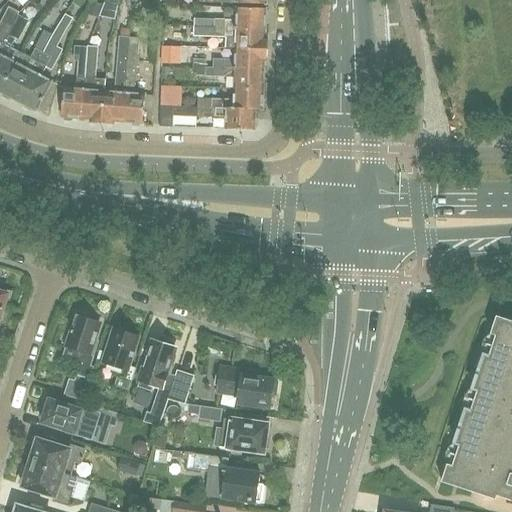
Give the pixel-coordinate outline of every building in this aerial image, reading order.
[(0,50),(8,35),(12,28),(17,17),(18,17),(19,16),(22,9),(14,5),(8,10),(1,22),(4,24),(0,30),(0,50)] [(194,27),(266,30),(266,21),(269,19),(269,14),(266,12),(266,9),(237,8),(237,20),(195,19),(194,27)] [(16,63),(6,58),(16,39),(19,41),(29,22),(19,17),(19,16),(18,17),(17,17),(12,28),(8,35),(0,50),(0,91),(1,92),(16,63)] [(44,54),(34,73),(19,102),(25,105),(25,108),(31,111),(34,110),(37,111),(52,82),(42,77),(47,68),(52,71),(63,51),(57,48),(67,30),(59,26),(44,54)] [(265,38),(266,30),(194,27),(194,36),(226,37),(226,49),(236,49),(268,50),(268,38),(265,38)] [(105,92),(103,124),(115,125),(115,122),(123,123),(127,72),(130,38),(121,37),(116,93),(105,92)] [(133,126),(140,127),(141,124),(143,124),(145,95),(134,94),(137,39),(130,38),(127,72),(123,123),(132,123),(133,126)] [(85,90),(83,119),(91,120),(91,123),(103,124),(105,92),(106,80),(94,80),(95,70),(96,49),(88,49),(87,61),(87,62),(87,69),(85,90)] [(213,68),(235,69),(264,70),(264,61),(268,61),(268,50),(236,49),(235,61),(213,61),(213,68)] [(12,98),(19,102),(34,73),(44,54),(36,50),(27,69),(16,63),(1,92),(3,93),(3,97),(9,100),(12,98)] [(65,88),(62,118),(64,118),(65,120),(73,121),(74,118),(83,119),(85,90),(87,69),(87,62),(78,62),(78,68),(77,89),(65,88)] [(264,78),(264,70),(235,69),(213,68),(207,68),(193,68),(193,77),(206,77),(235,78),(234,89),(267,90),(267,80),(264,78)] [(173,72),(163,71),(163,80),(173,80),(173,72)] [(163,87),(162,107),(176,107),(177,87),(163,87)] [(198,100),(198,108),(256,110),(263,110),(263,100),(266,98),(267,90),(234,89),(234,101),(198,100)] [(185,116),(198,116),(198,117),(226,118),(226,129),(255,130),(255,128),(258,126),(258,120),(255,118),(256,110),(198,108),(185,107),(185,116)] [(162,127),(172,128),(172,108),(162,108),(162,127)] [(0,320),(3,321),(6,313),(3,312),(7,298),(10,299),(12,293),(0,288),(0,320)] [(77,317),(63,360),(81,366),(78,375),(90,379),(94,368),(90,367),(98,342),(94,341),(99,324),(91,322),(92,319),(90,317),(84,315),(82,316),(81,318),(77,317)] [(489,357),(484,355),(473,389),(478,391),(471,412),(466,410),(455,444),(460,446),(453,466),(448,465),(442,482),(496,500),(497,496),(511,501),(511,321),(497,317),(491,335),(496,336),(489,357)] [(115,387),(129,392),(132,382),(128,380),(132,368),(130,368),(140,338),(117,330),(109,355),(101,352),(98,362),(117,368),(115,376),(119,377),(115,387)] [(144,423),(159,427),(169,400),(172,389),(165,386),(172,365),(170,365),(175,349),(154,343),(140,385),(153,390),(154,386),(163,389),(154,416),(147,413),(144,423)] [(283,383),(312,372),(308,360),(300,363),(295,349),(273,356),(283,383)] [(270,409),(274,381),(249,378),(249,373),(222,369),(218,393),(239,396),(238,405),(270,409)] [(176,376),(172,389),(169,400),(185,404),(194,377),(178,371),(176,376)] [(70,379),(65,395),(83,401),(90,379),(78,375),(76,381),(70,379)] [(95,426),(97,420),(99,414),(99,413),(72,405),(71,407),(50,400),(43,423),(75,433),(79,419),(83,420),(83,422),(95,426)] [(188,414),(200,416),(200,420),(221,422),(222,410),(201,407),(190,406),(188,414)] [(99,414),(97,420),(113,425),(116,426),(120,413),(101,407),(101,409),(99,413),(99,414)] [(264,453),(268,425),(225,420),(221,447),(229,448),(228,451),(241,453),(242,450),(264,453)] [(37,440),(30,464),(77,479),(86,451),(71,446),(70,450),(37,440)] [(226,472),(228,460),(189,455),(187,470),(216,474),(213,497),(262,503),(264,487),(259,486),(260,476),(226,472)] [(122,459),(118,471),(136,477),(140,464),(122,459)] [(77,479),(30,464),(22,488),(55,498),(54,502),(68,506),(77,479)] [(89,502),(94,482),(82,479),(77,499),(89,502)] [(164,501),(150,499),(148,507),(148,510),(153,511),(205,511),(206,507),(164,501)]
